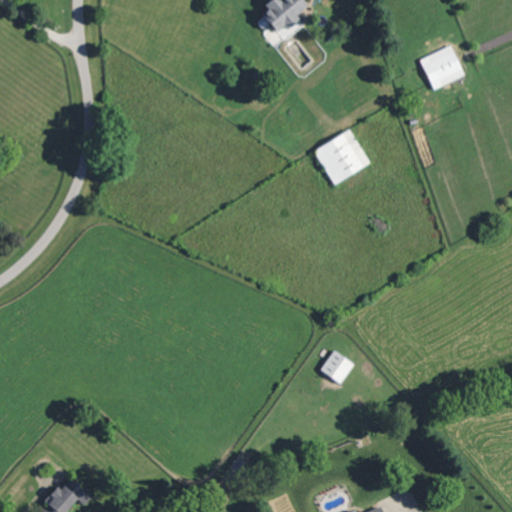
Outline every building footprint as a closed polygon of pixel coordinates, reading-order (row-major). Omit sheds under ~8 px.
[(270,0),(265,5),(269,10),(263,14),(265,16),(258,23),(263,29),(271,23),(279,32),(284,28),(289,31),(301,20),(298,16),(304,10),(303,8),(307,4),(303,0),(270,0)] [(464,69),(440,82),(430,63),(454,50),(464,69)] [(313,150),(333,185),(371,163),(350,128),(313,150)] [(335,351),(321,371),(341,385),(355,366),(335,351)] [(78,498),(66,511),(45,511),(43,511),(53,499),(50,497),(59,487),(62,489),(66,483),(78,493),(83,487),(95,496),(87,506),(78,498)]
